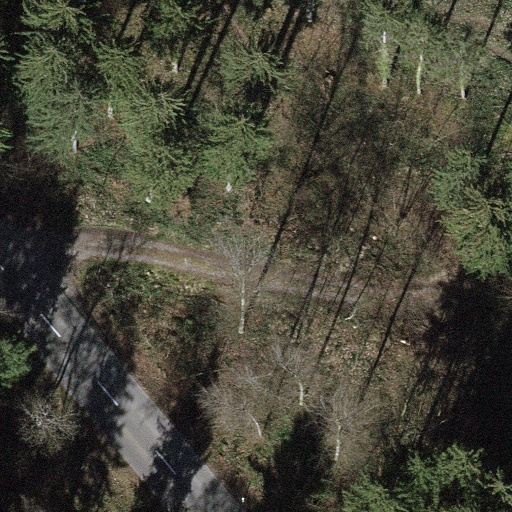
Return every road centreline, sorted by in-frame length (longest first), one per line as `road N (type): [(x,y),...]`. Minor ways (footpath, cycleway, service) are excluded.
road 1 (track): [(14,284),(75,244),(240,230),(451,260),(511,242)]
road 2 (secondary): [(0,267),(209,511)]
